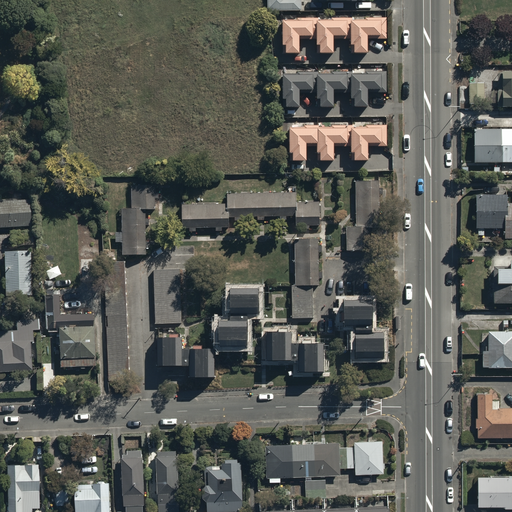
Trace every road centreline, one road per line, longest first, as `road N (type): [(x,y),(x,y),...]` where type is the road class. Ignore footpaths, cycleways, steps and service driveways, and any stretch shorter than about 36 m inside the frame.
road 1 (residential): [(0,419),(427,404)]
road 2 (tertiary): [(425,0),(427,404)]
